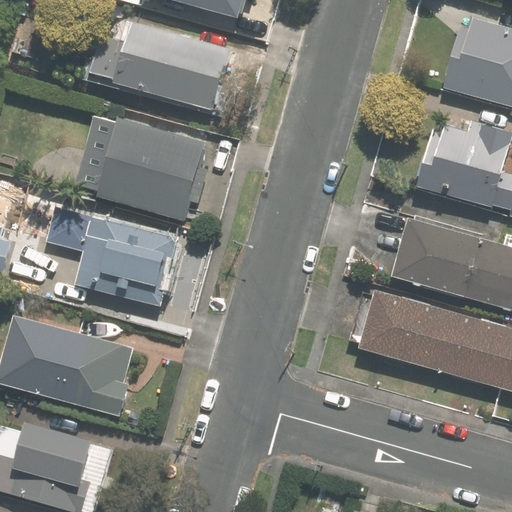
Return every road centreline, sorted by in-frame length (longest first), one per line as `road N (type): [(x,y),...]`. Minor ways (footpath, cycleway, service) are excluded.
road 1 (residential): [(348,0),(235,400)]
road 2 (residential): [(235,400),(511,480)]
